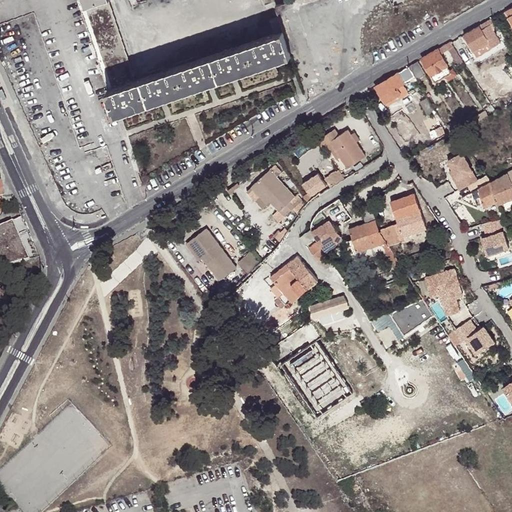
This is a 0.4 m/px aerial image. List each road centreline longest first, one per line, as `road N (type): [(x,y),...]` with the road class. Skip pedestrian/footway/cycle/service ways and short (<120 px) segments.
road 1 (residential): [(67,253),(352,87)]
road 2 (residential): [(352,87),(393,155),(460,238),(474,286),(511,340)]
road 3 (residential): [(352,87),(501,0)]
road 4 (residential): [(0,409),(65,287),(67,253)]
road 5 (residential): [(67,253),(0,111)]
road 6 (residential): [(52,259),(50,285),(0,380)]
road 7 (residential): [(0,143),(52,259)]
